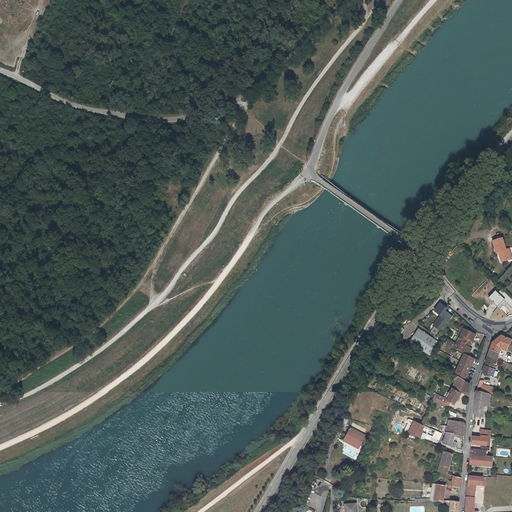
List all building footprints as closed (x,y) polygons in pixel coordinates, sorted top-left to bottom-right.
[(502,239),(493,242),(496,253),(498,253),(499,256),(501,256),(503,262),(511,260),(508,250),(506,251),(502,239)] [(502,295),(499,300),(505,304),(508,299),(502,295)] [(448,308),(440,302),(433,311),(439,316),(432,325),(441,331),(453,316),(446,311),(448,308)] [(439,342),(418,328),(410,341),(431,355),(439,342)] [(457,344),(455,348),(464,352),(466,353),(469,355),(472,348),(469,346),(472,340),(473,341),(476,334),(465,328),(464,329),(461,336),(457,344)] [(511,340),(502,336),(493,343),(501,348),(507,350),(511,340)] [(447,343),(455,348),(457,344),(448,340),(447,343)] [(493,343),(490,350),(499,353),(501,348),(493,343)] [(499,353),(490,350),(488,356),(497,359),(501,361),(503,355),(499,353)] [(466,353),(456,374),(466,379),(475,360),(468,356),(469,355),(466,353)] [(488,356),(486,364),(495,367),(497,359),(488,356)] [(502,369),(511,371),(511,364),(505,362),(502,369)] [(447,398),(436,392),(432,401),(447,408),(450,402),(453,404),(455,401),(457,402),(459,399),(457,398),(460,392),(468,396),(470,384),(457,377),(453,388),(451,392),(448,397),(447,398)] [(483,385),(485,381),(480,380),(477,391),(489,393),(490,387),(483,385)] [(484,406),(489,406),(490,394),(489,394),(476,391),(474,416),(483,417),(484,406)] [(446,432),(464,434),(465,424),(463,422),(448,420),(446,432)] [(417,437),(417,438),(418,438),(421,431),(420,430),(422,426),(414,422),(409,434),(417,437)] [(351,442),(350,444),(360,449),(365,438),(350,430),(345,439),(351,442)] [(491,430),(481,430),(480,435),(487,436),(487,437),(490,438),(491,430)] [(453,436),(464,437),(464,434),(446,432),(442,443),(449,446),(455,448),(457,443),(451,441),(453,436)] [(489,441),(486,441),(487,437),(487,436),(480,435),(480,437),(472,436),(471,444),(489,445),(489,441)] [(359,451),(360,449),(350,444),(351,442),(345,439),(343,443),(359,451)] [(443,452),(438,471),(446,474),(451,454),(443,452)] [(485,456),(470,455),(469,464),(492,466),(492,457),(485,456)] [(468,475),(464,511),(476,511),(474,511),(476,485),(486,486),(487,477),(468,475)] [(452,476),(451,482),(449,481),(448,486),(460,488),(460,482),(460,478),(452,476)] [(415,502),(429,502),(440,502),(442,501),(445,485),(436,484),(434,498),(415,499),(415,502)] [(450,501),(449,511),(457,511),(458,501),(450,501)] [(342,504),(342,511),(354,511),(354,503),(342,504)]
